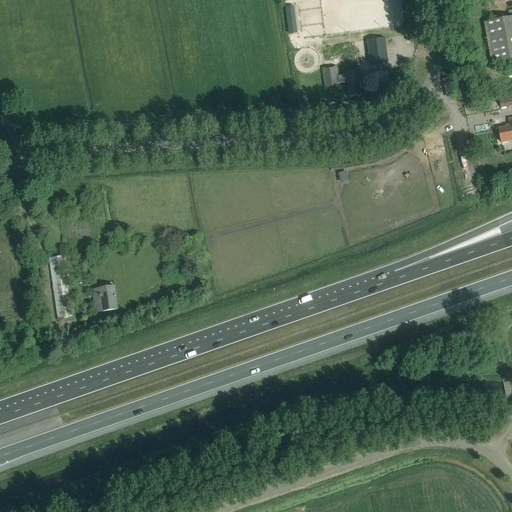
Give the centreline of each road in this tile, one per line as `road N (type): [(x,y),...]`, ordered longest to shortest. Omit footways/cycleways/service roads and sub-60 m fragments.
road 1 (motorway): [(0,456),(511,278)]
road 2 (unclassified): [(0,172),(38,157),(362,136),(391,125),(415,105),(436,63),(432,0)]
road 3 (motorway): [(369,288),(0,417)]
road 4 (unclassified): [(511,472),(480,448),(425,442),(217,511)]
road 5 (motorway): [(511,217),(412,259),(369,288)]
road 6 (motorway): [(511,238),(369,288)]
